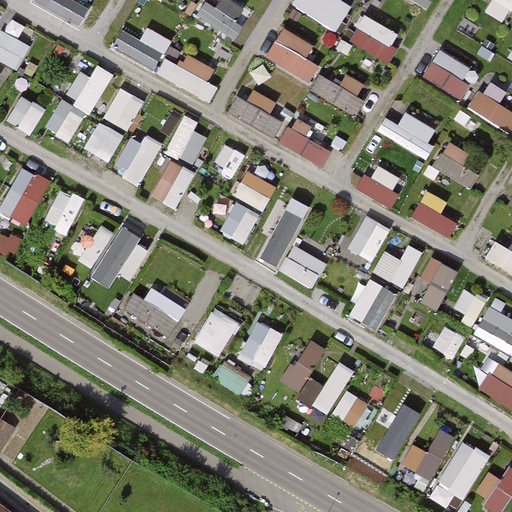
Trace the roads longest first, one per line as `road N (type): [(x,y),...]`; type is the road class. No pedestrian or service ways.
road 1 (primary): [(356,511),(0,296)]
road 2 (track): [(453,0),(340,187)]
road 3 (track): [(288,0),(220,117)]
